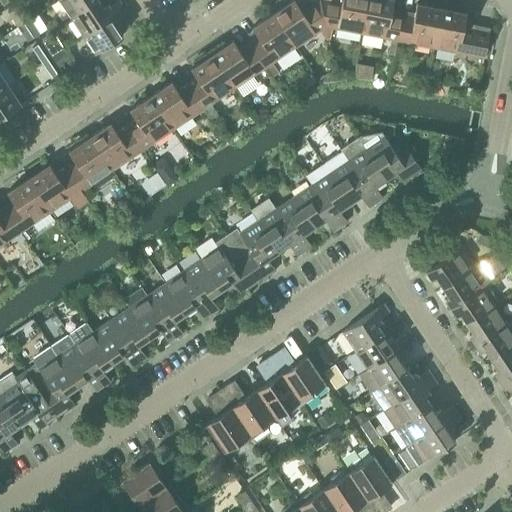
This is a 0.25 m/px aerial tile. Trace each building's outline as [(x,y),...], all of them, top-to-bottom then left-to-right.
[(59,0),(71,17),(95,0),(59,0)] [(83,35),(123,7),(119,1),(109,7),(107,4),(103,7),(98,0),(95,0),(71,17),(83,35)] [(292,0),(274,13),(297,46),(325,27),(320,0),(303,12),(294,0),(292,0)] [(361,33),(367,0),(341,0),(341,4),(320,0),(325,27),(326,26),(361,33)] [(398,40),(402,16),(391,13),(393,0),(367,0),(361,33),(398,40)] [(402,16),(398,40),(433,47),(441,8),(416,3),(414,18),(402,16)] [(123,7),(83,35),(95,54),(122,36),(117,27),(121,24),(119,21),(128,15),(123,7)] [(18,27),(23,23),(13,8),(8,12),(18,27)] [(441,8),(433,47),(484,57),(489,33),(463,28),(466,13),(441,8)] [(252,46),(266,66),(297,46),(274,13),(252,27),(261,40),(252,46)] [(23,23),(18,27),(27,41),(33,38),(23,23)] [(266,66),(252,46),(242,53),(233,40),(213,54),(235,87),(266,66)] [(42,62),(47,59),(38,44),(32,48),(42,62)] [(66,48),(51,57),(59,68),(73,59),(66,48)] [(235,87),(213,54),(191,68),(200,81),(190,87),(204,108),(235,87)] [(47,59),(42,62),(51,77),(57,73),(47,59)] [(4,62),(0,64),(0,90),(8,85),(16,80),(4,62)] [(273,66),(267,70),(273,78),(279,74),(273,66)] [(204,108),(190,87),(180,94),(172,81),(151,95),(173,128),(173,129),(204,108)] [(0,117),(21,104),(8,85),(0,90),(0,117)] [(129,128),(143,149),(173,129),(173,128),(151,95),(130,109),(138,122),(129,128)] [(143,149),(129,128),(119,135),(110,123),(89,137),(112,170),(113,169),(143,149)] [(361,137),(359,138),(365,148),(364,149),(384,179),(396,171),(405,183),(422,171),(405,145),(395,152),(384,135),(383,136),(381,133),(361,137)] [(112,170),(89,137),(69,151),(77,163),(69,169),(67,170),(81,191),(112,170)] [(346,161),(376,203),(383,198),(375,185),(384,179),(364,149),(365,148),(359,138),(341,150),(341,151),(347,160),(346,161)] [(341,151),(322,164),(349,203),(360,195),(369,207),(376,203),(346,161),(347,160),(341,151)] [(49,164),(28,178),(51,210),(51,211),(70,198),(77,208),(88,201),(81,191),(67,170),(58,176),(49,164)] [(322,164),(306,175),(312,184),(311,184),(340,227),(347,222),(339,209),(349,203),(328,173),(322,164)] [(20,232),(51,211),(51,210),(28,178),(7,192),(16,204),(6,211),(19,231),(20,232)] [(293,196),(314,227),(325,219),(333,231),(340,227),(311,184),(293,196)] [(314,227),(293,196),(275,208),(275,209),(304,251),(311,246),(303,234),(314,227)] [(257,221),(277,251),(289,243),(297,256),(304,251),(275,209),(275,208),(269,198),(251,210),(258,220),(257,221)] [(0,245),(20,232),(19,231),(6,211),(0,215),(0,245)] [(225,235),(257,282),(276,270),(267,258),(277,251),(257,221),(240,232),(236,227),(225,235)] [(491,249),(495,242),(480,234),(476,241),(491,249)] [(200,259),(221,289),(232,282),(240,294),(257,282),(225,235),(215,242),(218,247),(200,259)] [(426,251),(435,264),(426,271),(432,280),(436,277),(443,286),(480,262),(478,259),(468,265),(448,236),(426,251)] [(508,268),(511,265),(511,260),(505,250),(499,255),(508,268)] [(221,289),(200,259),(182,271),(211,314),(219,308),(210,296),(221,289)] [(492,280),(480,262),(443,286),(449,296),(445,299),(450,307),(482,286),(492,280)] [(164,283),(185,313),(196,306),(204,318),(211,314),(182,271),(164,283)] [(185,313),(164,283),(147,295),(153,305),(175,338),(183,333),(174,320),(185,313)] [(142,286),(123,298),(129,307),(128,307),(149,337),(160,330),(168,342),(175,338),(153,305),(147,295),(142,286)] [(467,322),(494,304),(482,286),(450,307),(456,316),(461,313),(467,322)] [(342,331),(355,350),(382,332),(377,324),(381,321),(379,318),(388,312),(383,304),(342,331)] [(494,304),(467,322),(473,332),(469,335),(474,343),(506,322),(494,304)] [(149,337),(128,307),(111,319),(139,362),(146,357),(138,345),(149,337)] [(92,332),(113,362),(124,354),(132,367),(139,362),(111,319),(93,331),(92,332)] [(87,322),(68,334),(103,386),(111,381),(102,369),(113,362),(92,332),(93,331),(87,322)] [(491,358),(511,343),(511,331),(506,322),(474,343),(480,352),(485,349),(491,358)] [(387,340),(382,332),(355,350),(367,368),(367,367),(408,341),(403,334),(394,340),(391,337),(387,340)] [(50,346),(77,386),(88,378),(96,391),(103,386),(68,334),(50,346)] [(367,368),(359,373),(370,391),(379,385),(406,367),(401,360),(405,357),(403,354),(412,348),(408,341),(367,367),(367,368)] [(511,343),(491,358),(498,368),(493,371),(499,379),(511,370),(511,343)] [(35,363),(25,370),(35,385),(57,417),(75,405),(67,393),(77,386),(50,346),(32,358),(35,363)] [(269,356),(302,404),(317,394),(314,390),(325,383),(307,355),(292,365),(280,348),(269,356)] [(335,363),(329,354),(319,361),(324,369),(335,363)] [(255,390),(274,417),(284,410),(287,414),(302,404),(269,356),(259,363),(270,380),(255,390)] [(336,386),(346,379),(335,363),(324,369),(336,386)] [(411,376),(406,367),(379,385),(370,391),(383,409),(391,404),(431,376),(427,370),(418,376),(416,373),(411,376)] [(39,429),(56,417),(35,385),(25,370),(14,376),(11,371),(0,377),(0,393),(0,394),(20,424),(31,416),(39,429)] [(511,370),(499,379),(505,388),(509,385),(511,389),(511,370)] [(436,384),(431,376),(391,404),(383,409),(395,427),(404,420),(430,403),(425,396),(429,393),(427,390),(436,384)] [(274,417),(255,390),(242,399),(230,382),(218,390),(251,438),(267,428),(264,424),(274,417)] [(251,438),(218,390),(209,396),(220,413),(205,424),(223,451),(235,444),(237,448),(251,438)] [(0,433),(10,448),(18,443),(10,431),(20,424),(0,394),(0,393),(0,433)] [(407,445),(415,440),(456,412),(451,406),(442,412),(440,408),(435,411),(430,403),(404,420),(395,427),(407,445)] [(367,417),(362,409),(353,415),(359,423),(367,417)] [(333,421),(327,411),(316,418),(323,428),(333,421)] [(415,440),(407,445),(419,464),(455,441),(449,432),(454,429),(451,426),(461,419),(456,412),(415,440)] [(368,417),(360,423),(363,429),(372,423),(368,417)] [(337,426),(324,434),(330,443),(343,434),(337,426)] [(296,430),(289,435),(296,444),(302,440),(296,430)] [(10,448),(0,433),(0,447),(3,453),(10,448)] [(327,441),(322,433),(311,440),(316,448),(327,441)] [(208,457),(217,451),(211,441),(202,447),(208,457)] [(383,458),(393,452),(388,444),(378,450),(383,458)] [(217,451),(208,457),(216,468),(225,462),(217,451)] [(345,468),(373,511),(384,511),(389,509),(377,492),(392,482),(374,454),(362,462),(360,458),(345,468)] [(138,504),(166,485),(159,476),(163,473),(153,457),(117,482),(125,493),(129,491),(138,504)] [(322,489),(337,511),(347,511),(355,507),(358,511),(373,511),(345,468),(330,478),(333,482),(322,489)] [(180,511),(186,508),(177,494),(173,496),(166,485),(138,504),(143,511),(180,511)] [(337,511),(322,489),(312,495),(310,491),(294,502),(301,511),(337,511)] [(243,507),(251,501),(244,491),(235,497),(243,507)] [(251,501),(243,507),(245,511),(257,511),(258,511),(251,501)] [(301,511),(294,502),(280,511),(301,511)]
